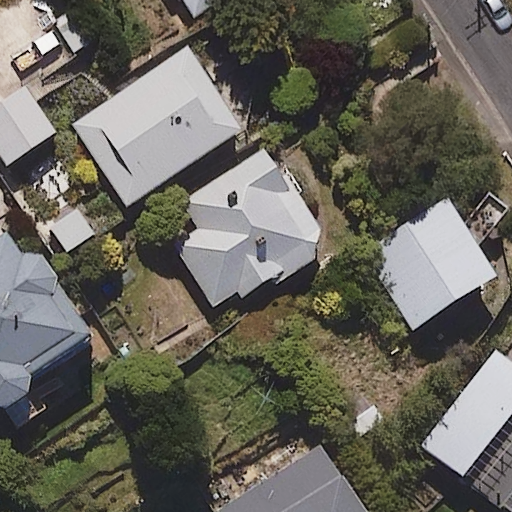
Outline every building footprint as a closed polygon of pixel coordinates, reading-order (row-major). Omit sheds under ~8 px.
[(215,0),(185,0),(195,14),(215,0)] [(184,43),(69,122),(125,204),(241,125),(184,43)] [(319,225),(264,140),(173,199),(192,229),(171,242),(210,303),(234,287),(239,295),(268,277),(272,283),(312,257),(319,225)] [(497,269),(445,191),(359,248),(411,326),(497,269)] [(95,233),(77,207),(50,224),(67,251),(95,233)] [(19,250),(5,228),(0,231),(0,402),(22,389),(26,369),(86,333),(55,282),(54,273),(40,253),(19,250)] [(511,511),(511,362),(493,347),(418,444),(505,511),(511,511)] [(364,511),(320,443),(215,509),(217,511),(364,511)]
